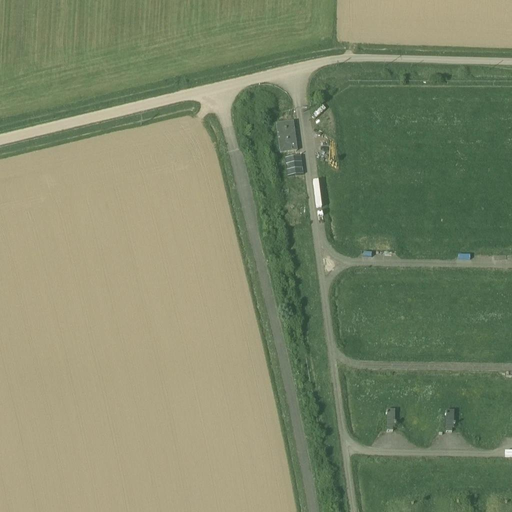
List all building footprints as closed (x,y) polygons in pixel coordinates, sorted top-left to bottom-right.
[(321,131),(327,108),(322,107),(316,130),(321,131)] [(293,124),(276,127),(280,155),(297,153),(293,124)] [(284,160),(287,178),(303,175),(301,157),(284,160)] [(386,411),(386,432),(396,432),(396,411),(386,411)] [(445,412),(446,433),(454,433),(453,412),(445,412)]
